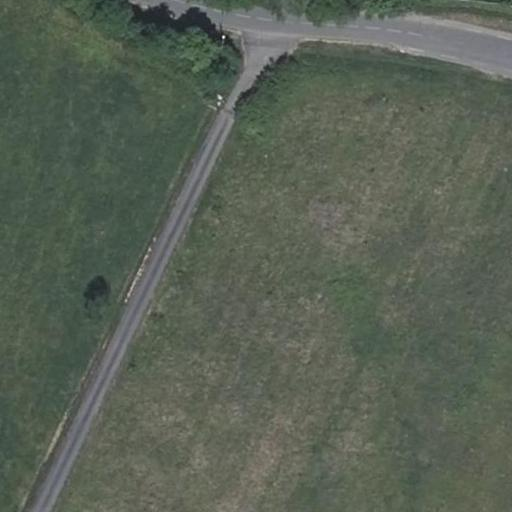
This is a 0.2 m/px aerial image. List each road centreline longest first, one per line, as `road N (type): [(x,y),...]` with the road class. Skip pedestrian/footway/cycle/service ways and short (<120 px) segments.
road 1 (unclassified): [(276,21),(43,511)]
road 2 (secondary): [(511,55),(413,33),(276,21)]
